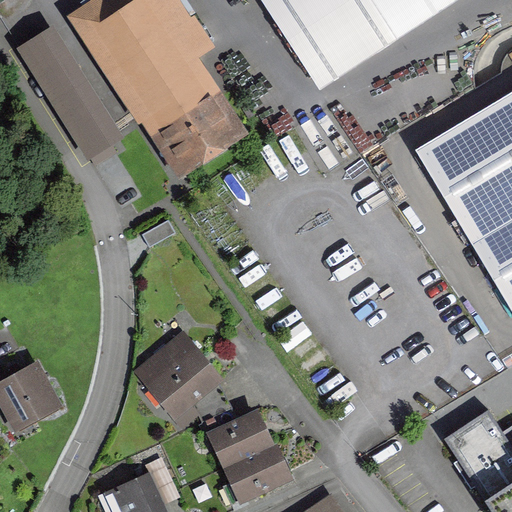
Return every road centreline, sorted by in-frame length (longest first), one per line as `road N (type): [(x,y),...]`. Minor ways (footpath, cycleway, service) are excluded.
road 1 (residential): [(51,511),(100,400),(116,294),(96,202),(0,49)]
road 2 (residential): [(253,347),(377,511)]
